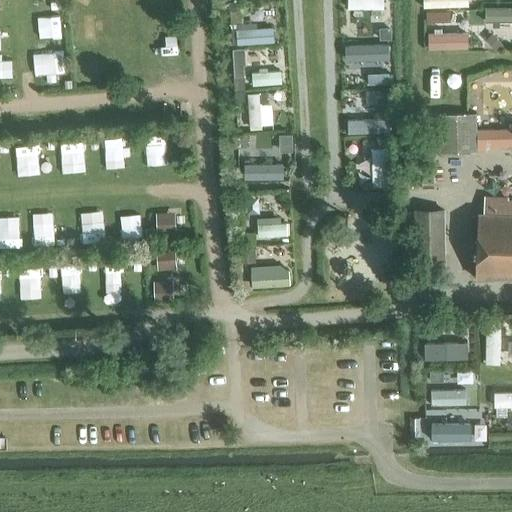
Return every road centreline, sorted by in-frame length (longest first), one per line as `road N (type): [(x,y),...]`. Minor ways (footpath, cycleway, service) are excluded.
road 1 (unknown): [(294,0),(311,213)]
road 2 (unknown): [(345,209),(333,0)]
